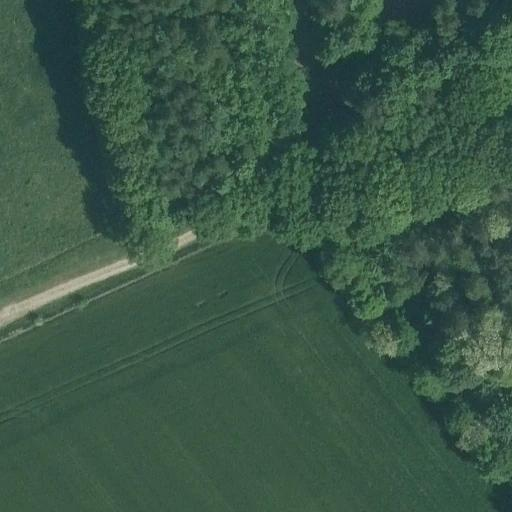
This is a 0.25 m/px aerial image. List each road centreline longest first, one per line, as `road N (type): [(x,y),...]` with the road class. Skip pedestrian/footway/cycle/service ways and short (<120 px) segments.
road 1 (track): [(511,85),(0,316)]
road 2 (track): [(511,436),(459,381),(330,206),(325,169)]
